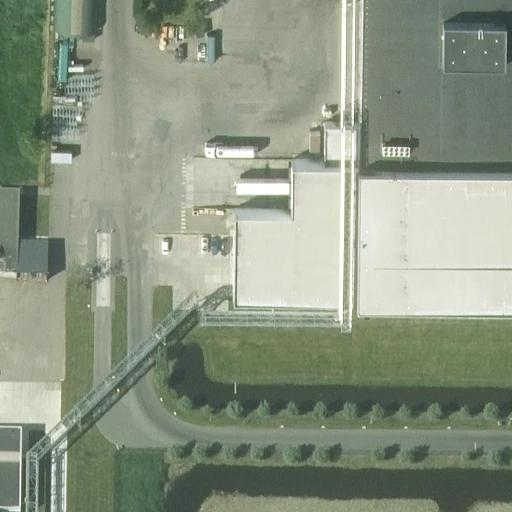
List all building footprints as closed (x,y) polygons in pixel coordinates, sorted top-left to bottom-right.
[(97,23),(97,0),(54,0),(53,23),(88,23),(97,23)] [(511,0),(359,0),(358,123),(358,158),(511,160),(511,0)] [(233,209),(232,296),(361,298),(361,303),(365,307),(370,303),(370,298),(511,299),(511,160),(358,158),(358,123),(324,122),(323,160),(290,159),(290,210),(233,209)] [(0,197),(0,273),(16,274),(19,198),(0,197)] [(18,511),(20,448),(0,447),(0,511),(18,511)]
